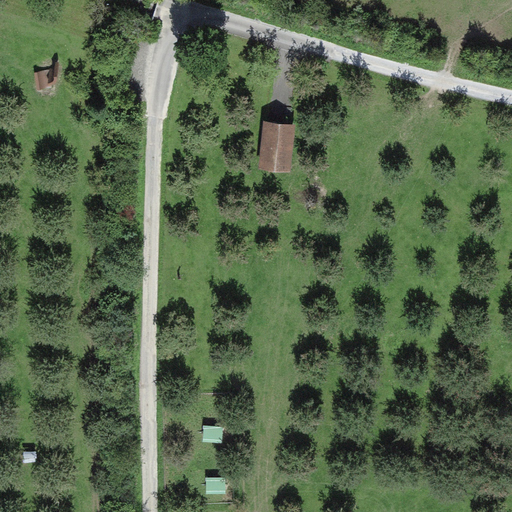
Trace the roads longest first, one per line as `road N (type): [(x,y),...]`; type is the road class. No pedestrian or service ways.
road 1 (track): [(180,10),(157,118),(151,511)]
road 2 (residential): [(511,97),(180,10)]
